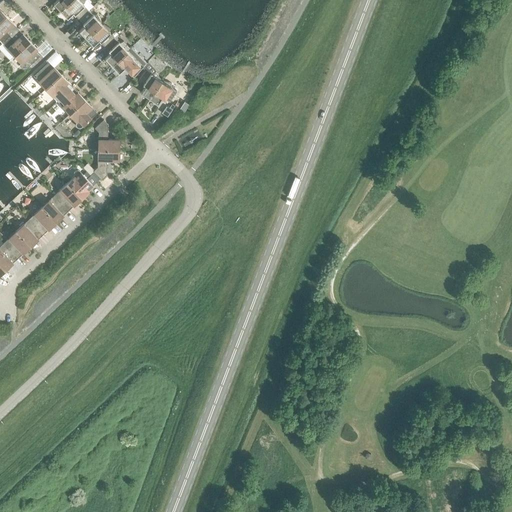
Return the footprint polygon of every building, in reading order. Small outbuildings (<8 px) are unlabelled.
[(56,0),(53,3),(60,11),(71,0),(56,0)] [(74,15),(79,19),(88,10),(83,4),(85,1),(83,0),(71,0),(60,11),(67,18),(73,13),(74,14),(74,15)] [(79,31),(86,38),(101,23),(100,22),(101,22),(97,14),(94,15),(92,14),(88,10),(79,19),(82,23),(83,24),(84,25),(79,31)] [(0,40),(2,43),(18,28),(6,15),(0,20),(0,40)] [(100,42),(104,46),(114,37),(109,31),(111,28),(103,24),(102,24),(101,23),(86,38),(93,45),(98,40),(100,41),(100,42)] [(7,48),(14,55),(30,41),(23,33),(22,33),(18,28),(2,43),(7,48)] [(104,58),(111,65),(127,51),(126,50),(127,49),(123,41),(120,43),(118,41),(114,37),(104,46),(108,50),(108,51),(109,51),(110,52),(104,58)] [(30,41),(14,55),(21,63),(20,64),(21,67),(22,68),(24,69),(26,68),(42,54),(30,41)] [(127,51),(111,65),(119,73),(124,67),(126,69),(125,69),(126,70),(126,69),(130,74),(140,64),(136,60),(134,59),(136,56),(129,51),(128,52),(127,51)] [(38,81),(45,88),(61,74),(54,66),(48,61),(33,75),(38,81)] [(140,92),(149,98),(161,80),(160,79),(160,78),(154,72),(152,74),(150,73),(145,70),(138,81),(142,84),(143,85),(143,84),(145,85),(140,92)] [(52,96),(57,101),(72,86),(68,81),(61,74),(45,88),(52,96)] [(161,80),(149,98),(158,103),(162,97),(164,98),(163,98),(164,99),(164,98),(169,102),(176,91),(172,87),(170,86),(171,83),(163,80),(162,81),(161,80)] [(62,106),(69,114),(84,99),(78,92),(77,92),(72,86),(57,101),(62,106)] [(84,99),(69,114),(76,121),(75,123),(76,125),(77,127),(79,127),(81,126),(97,112),(84,99)] [(179,109),(184,112),(189,104),(188,104),(184,101),(179,109)] [(167,116),(171,109),(168,107),(166,106),(162,113),(167,116)] [(98,139),(98,149),(119,150),(119,139),(107,139),(108,124),(103,119),(94,127),(98,132),(98,139)] [(78,129),(73,134),(76,138),(81,133),(78,129)] [(119,150),(98,149),(97,159),(97,167),(93,171),(101,179),(106,175),(107,160),(118,160),(119,150)] [(74,176),(66,183),(81,198),(89,191),(94,186),(79,170),(77,170),(75,170),(74,172),(73,174),(74,176)] [(59,190),(54,195),(68,210),(81,198),(66,183),(59,190)] [(49,199),(41,206),(56,222),(63,215),(68,210),(54,195),(49,200),(49,199)] [(34,214),(29,218),(43,234),(48,229),(56,222),(41,206),(34,214)] [(23,223),(16,230),(30,246),(38,239),(43,234),(29,218),(23,223)] [(8,237),(3,242),(18,258),(23,253),(30,246),(16,230),(8,237)] [(0,264),(5,270),(12,263),(18,258),(3,242),(0,245),(0,264)]
